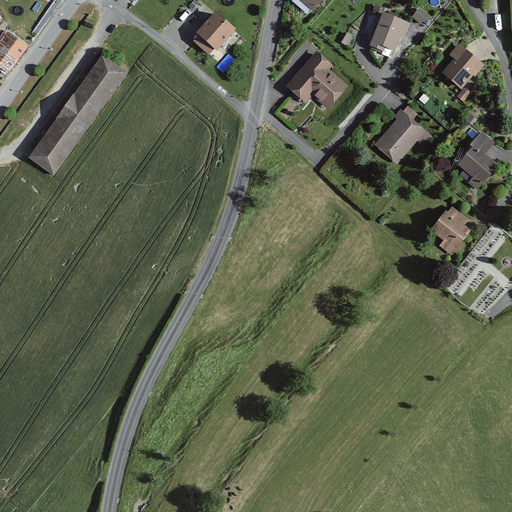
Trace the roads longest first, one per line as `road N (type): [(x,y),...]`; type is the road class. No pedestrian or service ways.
road 1 (tertiary): [(108,511),(144,384),(233,209),(276,0)]
road 2 (residential): [(77,0),(3,104)]
